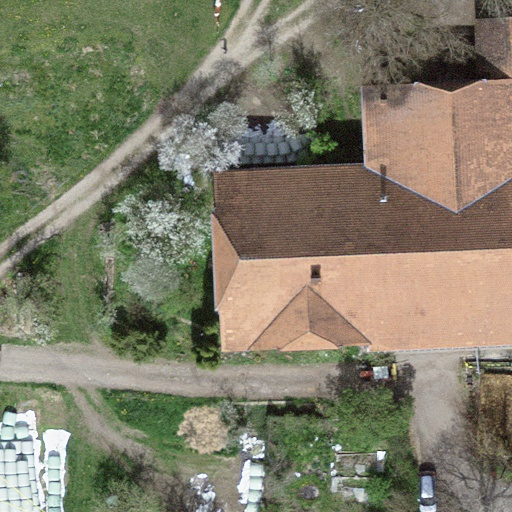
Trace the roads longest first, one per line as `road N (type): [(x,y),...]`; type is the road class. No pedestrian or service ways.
road 1 (track): [(0,254),(173,117),(214,76),(255,0)]
road 2 (track): [(175,382),(0,373)]
